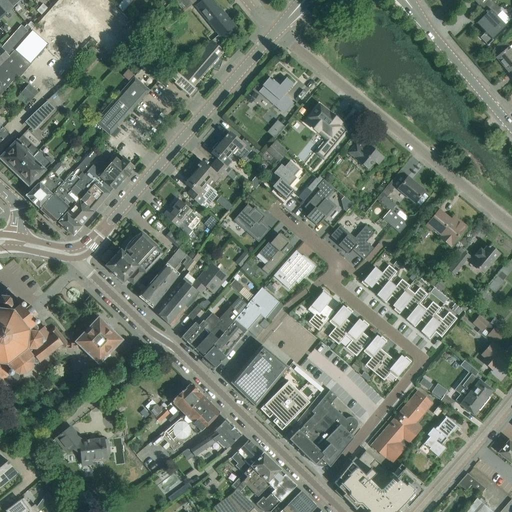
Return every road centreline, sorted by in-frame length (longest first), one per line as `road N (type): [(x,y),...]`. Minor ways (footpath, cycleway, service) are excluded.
road 1 (residential): [(511,225),(276,31)]
road 2 (residential): [(318,488),(418,360),(327,278)]
road 3 (secondary): [(103,229),(276,31)]
road 4 (residential): [(0,505),(33,478),(23,453),(169,343)]
road 5 (secondary): [(511,128),(404,0)]
road 6 (residential): [(327,278),(285,311),(218,390)]
road 7 (residential): [(416,511),(511,400)]
road 8 (residential): [(218,390),(318,488)]
road 9 (residential): [(78,257),(169,343)]
